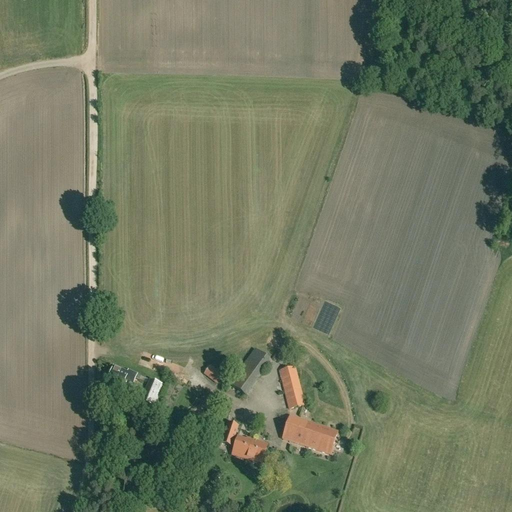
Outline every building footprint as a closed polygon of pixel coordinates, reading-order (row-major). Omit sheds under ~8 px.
[(272,362),(255,350),(250,356),(267,369),(272,362)] [(217,385),(218,382),(223,376),(210,366),(204,375),(217,385)] [(305,406),(295,367),(279,371),(289,410),(305,406)] [(107,382),(122,388),(125,382),(132,385),(137,375),(128,371),(127,373),(113,368),(112,371),(111,371),(109,371),(108,375),(108,377),(109,377),(107,382)] [(165,386),(149,379),(140,401),(156,408),(165,386)] [(330,456),(338,432),(290,416),(282,440),(283,440),(330,456)] [(241,458),(253,462),(252,464),(259,466),(260,464),(261,464),(267,445),(247,439),(247,441),(235,437),(239,426),(227,423),(220,444),(232,447),(232,445),(235,446),(233,453),(241,456),(241,458)]
